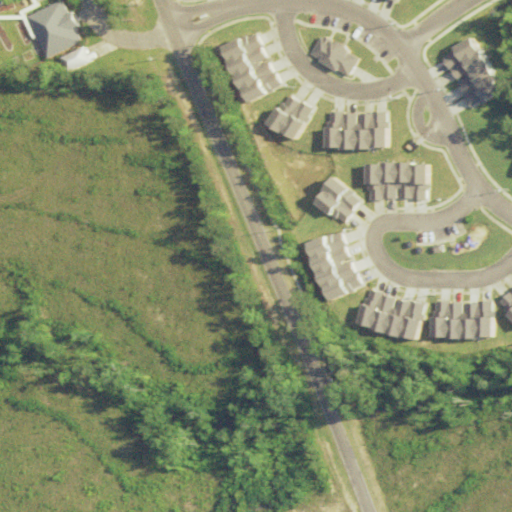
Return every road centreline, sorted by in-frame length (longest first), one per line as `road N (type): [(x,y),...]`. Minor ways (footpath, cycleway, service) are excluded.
road 1 (tertiary): [(365,511),(154,0)]
road 2 (residential): [(215,9),(298,3),(369,23),(411,73),(476,189),(511,216)]
road 3 (residential): [(511,255),(480,280),(407,280),(392,276),(369,249),(373,225),(434,221),(476,189)]
road 4 (residential): [(274,3),(290,58),(307,75),(360,91),(411,73)]
